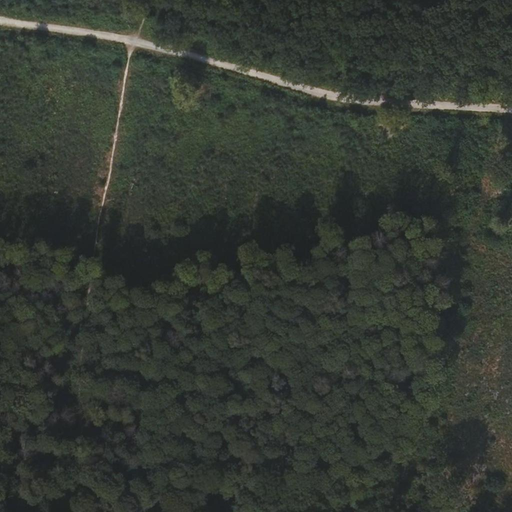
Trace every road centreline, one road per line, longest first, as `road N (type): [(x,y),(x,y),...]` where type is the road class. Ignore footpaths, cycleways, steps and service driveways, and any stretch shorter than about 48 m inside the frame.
road 1 (track): [(133,46),(346,106),(511,116)]
road 2 (track): [(0,26),(133,46)]
